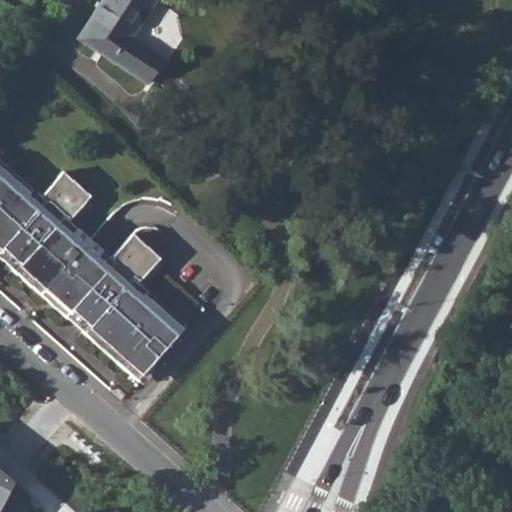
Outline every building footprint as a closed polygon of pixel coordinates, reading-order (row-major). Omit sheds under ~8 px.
[(102,0),(78,38),(147,84),(163,59),(131,38),(155,0),(102,0)] [(84,334),(136,380),(185,326),(147,291),(141,297),(126,284),(132,278),(138,284),(161,259),(133,235),(111,260),(115,264),(110,269),(96,257),(102,251),(77,228),(71,235),(58,223),(64,217),(69,222),(91,197),(63,173),(42,197),(41,198),(45,202),(40,207),(26,195),(32,188),(0,159),(0,251),(2,249),(21,265),(15,272),(65,316),(71,310),(90,327),(84,334)] [(45,202),(41,198),(42,197),(32,188),(26,195),(40,207),(45,202)] [(77,228),(69,222),(64,217),(58,223),(71,235),(77,228)] [(0,251),(0,258),(15,272),(21,265),(2,249),(0,251)] [(111,260),(102,251),(96,257),(110,269),(115,264),(111,260)] [(147,291),(138,284),(132,278),(126,284),(141,297),(147,291)] [(65,316),(84,334),(90,327),(71,310),(65,316)] [(0,471),(0,504),(12,482),(0,471)]
